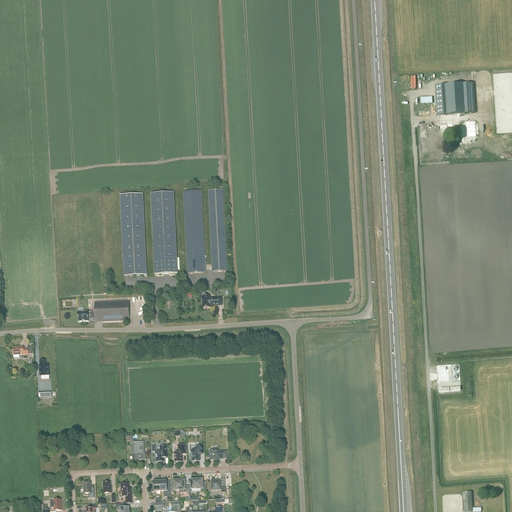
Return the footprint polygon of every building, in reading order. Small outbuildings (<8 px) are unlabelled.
[(474,83),(435,85),(437,115),(475,113),(474,83)] [(476,121),(464,122),(465,141),(477,140),(476,121)] [(227,272),(223,190),(209,191),(213,273),(227,272)] [(183,192),(188,274),(206,273),(201,191),(183,192)] [(151,194),(155,276),(178,274),(174,193),(151,194)] [(124,277),(147,276),(145,230),(143,194),(120,195),(122,232),(124,277)] [(212,305),(213,306),(222,305),(222,298),(212,298),(212,299),(211,299),(210,296),(202,297),(203,308),(211,308),(211,305),(212,305)] [(84,308),(78,308),(79,322),(89,321),(89,319),(96,319),(96,323),(102,322),(118,322),(130,321),(129,301),(117,301),(95,302),(96,311),(89,312),(89,311),(84,311),(84,308)] [(29,355),(28,349),(24,349),(24,347),(13,348),(14,355),(24,354),(24,355),(29,355)] [(50,376),(49,365),(46,365),(46,361),(40,361),(40,366),(40,376),(50,376)] [(135,455),(135,460),(146,460),(146,454),(145,454),(144,441),(133,442),(134,455),(135,455)] [(178,452),(175,453),(175,463),(183,462),(182,455),(186,455),(186,445),(178,445),(178,452)] [(164,462),(163,458),(167,458),(167,446),(160,447),(161,452),(156,452),(156,462),(164,462)] [(204,454),(203,446),(196,447),(197,450),(191,450),(192,455),(193,455),(193,462),(200,461),(200,454),(204,454)] [(227,459),(227,451),(219,452),(219,451),(210,451),(210,461),(220,460),(220,459),(227,459)] [(188,486),(189,492),(192,492),(192,490),(198,489),(197,479),(191,479),(192,486),(188,486)] [(198,489),(201,489),(201,492),(207,491),(206,485),(203,485),(203,479),(197,479),(198,489)] [(170,487),(171,493),(174,493),(174,490),(180,490),(179,480),(173,480),(174,487),(170,487)] [(189,492),(188,486),(185,486),(185,480),(179,480),(180,490),(180,493),(189,492)] [(221,487),(221,480),(212,481),(212,490),(222,490),(222,493),(226,493),(226,486),(221,487)] [(161,491),(161,481),(154,482),(154,486),(152,486),(152,492),(161,491)] [(161,491),(164,491),(164,498),(171,497),(171,494),(171,493),(170,487),(170,486),(167,486),(167,481),(161,481),(161,491)] [(91,488),(91,482),(84,483),(85,494),(88,494),(89,499),(95,498),(94,491),(94,487),(91,488)] [(111,489),(111,483),(104,483),(104,494),(112,493),(112,489),(111,489)] [(129,488),(129,484),(121,484),(121,492),(122,492),(123,497),(126,497),(126,504),(132,504),(131,488),(129,488)] [(472,511),(471,493),(463,493),(463,511),(472,511)] [(51,508),(55,507),(55,511),(62,511),(61,500),(54,500),(54,501),(51,501),(51,508)]
